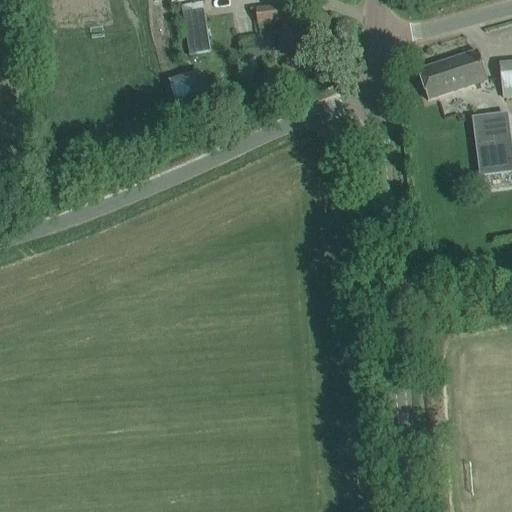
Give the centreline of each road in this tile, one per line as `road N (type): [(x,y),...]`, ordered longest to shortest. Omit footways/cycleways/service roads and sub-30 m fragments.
road 1 (tertiary): [(410,511),(376,69)]
road 2 (unclassified): [(376,69),(333,107),(178,175),(0,239)]
road 3 (unclassified): [(376,69),(411,33),(511,6)]
